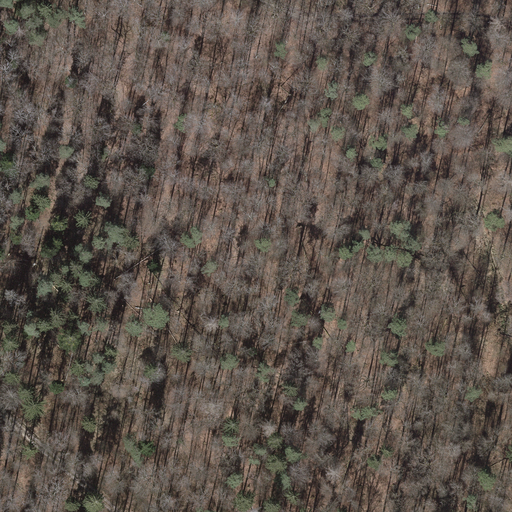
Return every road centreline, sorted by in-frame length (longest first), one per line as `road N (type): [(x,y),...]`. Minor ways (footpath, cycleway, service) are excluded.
road 1 (track): [(257,0),(320,18),(482,17)]
road 2 (track): [(0,408),(119,511)]
